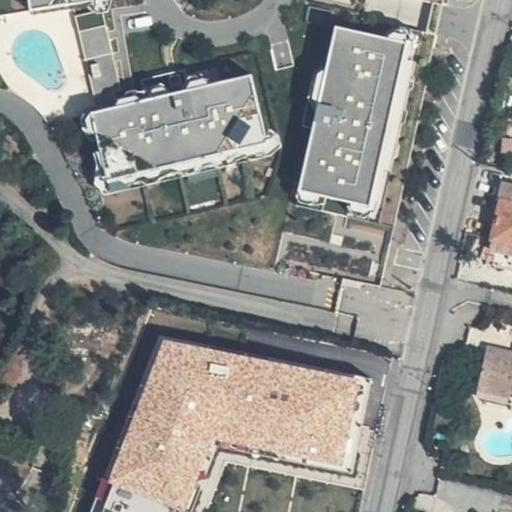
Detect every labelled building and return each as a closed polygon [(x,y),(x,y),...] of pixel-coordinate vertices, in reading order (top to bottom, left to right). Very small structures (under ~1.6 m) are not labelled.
[(81,0),(9,0),(13,21),(83,9),(81,0)] [(85,19),(58,26),(68,69),(96,62),(85,19)] [(389,47),(318,32),(283,198),(354,213),(389,47)] [(96,62),(68,69),(70,75),(97,68),(96,62)] [(97,68),(70,75),(77,106),(84,105),(87,119),(75,122),(92,190),(252,150),(235,82),(101,115),(97,101),(105,99),(97,68)] [(511,272),(511,200),(472,192),(461,250),(450,250),(447,269),(462,272),(461,280),(490,285),(495,270),(511,272)] [(176,333),(108,511),(188,511),(222,418),(364,450),(381,373),(176,333)] [(511,354),(490,350),(484,379),(511,385),(511,354)] [(511,385),(484,379),(481,391),(511,398),(511,385)]
